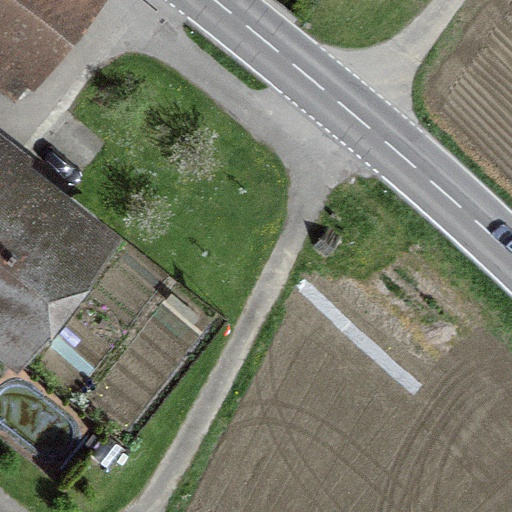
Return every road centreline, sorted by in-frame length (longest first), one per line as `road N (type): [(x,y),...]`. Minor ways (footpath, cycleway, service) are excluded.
road 1 (primary): [(213,0),(511,256)]
road 2 (track): [(357,117),(441,0)]
